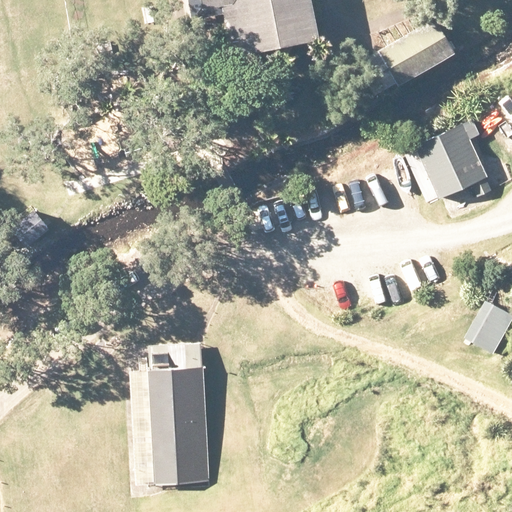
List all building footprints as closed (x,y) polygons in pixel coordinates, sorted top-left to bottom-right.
[(448,0),(449,2),(452,0),(187,0),(190,9),(216,4),(226,53),(313,36),(305,0),(448,0)] [(377,50),(398,84),(456,48),(435,14),(377,50)] [(415,140),(445,197),(487,176),(468,140),(488,130),(477,109),(415,140)] [(8,230),(23,249),(47,231),(32,211),(8,230)] [(471,341),(495,353),(511,315),(511,306),(491,297),(471,341)] [(162,482),(214,477),(203,346),(150,351),(162,482)]
